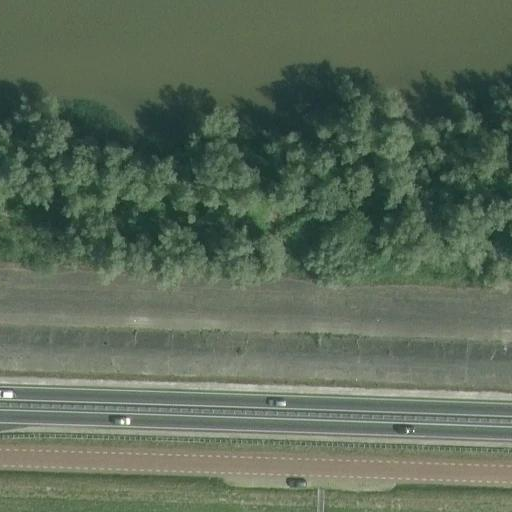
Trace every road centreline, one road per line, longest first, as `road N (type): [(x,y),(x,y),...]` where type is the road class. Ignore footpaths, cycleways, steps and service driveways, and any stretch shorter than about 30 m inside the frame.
road 1 (trunk): [(0,419),(511,436)]
road 2 (trunk): [(511,416),(0,400)]
road 3 (tertiary): [(511,474),(0,458)]
